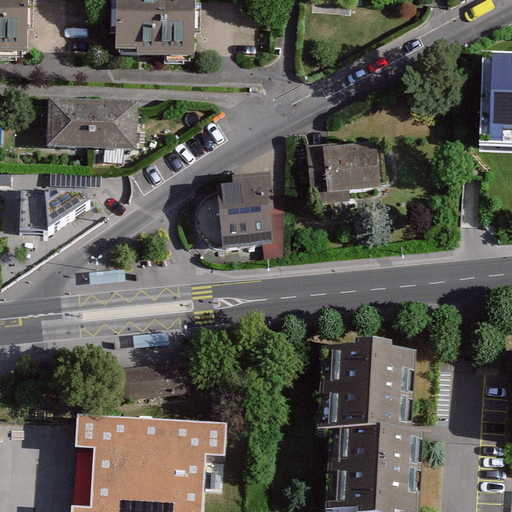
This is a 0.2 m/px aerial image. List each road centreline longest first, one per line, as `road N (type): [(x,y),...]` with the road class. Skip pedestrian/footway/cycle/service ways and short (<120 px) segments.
road 1 (residential): [(511,4),(289,117),(0,317)]
road 2 (tertiary): [(0,325),(511,275)]
